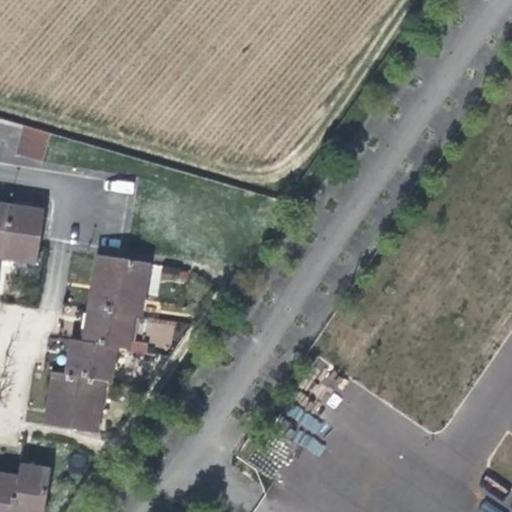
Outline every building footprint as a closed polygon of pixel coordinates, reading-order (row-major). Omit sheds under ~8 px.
[(18,143),(43,150),(48,136),(22,128),(18,143)] [(39,164),(43,150),(18,143),(13,157),(39,164)] [(18,211),(3,209),(0,228),(0,257),(28,262),(30,249),(35,213),(18,211)] [(90,266),(88,277),(112,281),(110,296),(133,300),(138,266),(91,258),(90,266)] [(157,294),(160,264),(151,263),(148,293),(157,294)] [(130,317),(133,300),(110,296),(112,281),(88,277),(85,296),(82,309),(126,316),(130,317)] [(120,350),(126,316),(82,309),(79,329),(77,343),(108,348),(120,350)] [(172,343),(173,323),(148,322),(148,342),(172,343)] [(62,362),(60,377),(73,378),(97,382),(102,383),(108,348),(77,343),(65,341),(62,362)] [(41,426),(65,430),(88,433),(97,382),(73,378),(60,377),(48,375),(47,387),(43,411),(41,426)] [(11,467),(9,477),(3,511),(33,511),(41,471),(21,468),(11,467)] [(0,511),(3,511),(9,477),(0,476),(0,511)]
